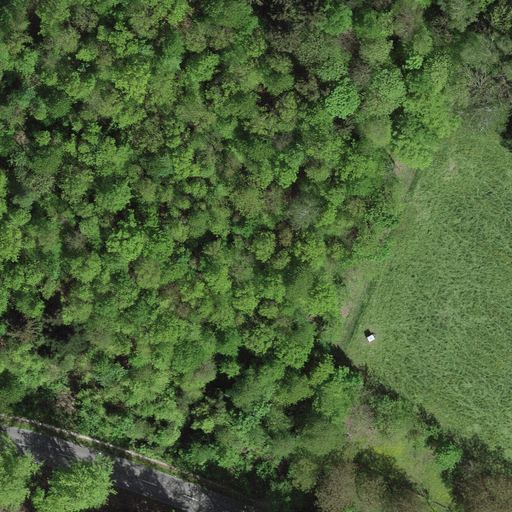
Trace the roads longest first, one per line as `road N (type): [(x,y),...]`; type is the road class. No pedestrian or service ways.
road 1 (track): [(483,0),(262,511)]
road 2 (secondary): [(0,438),(243,511)]
